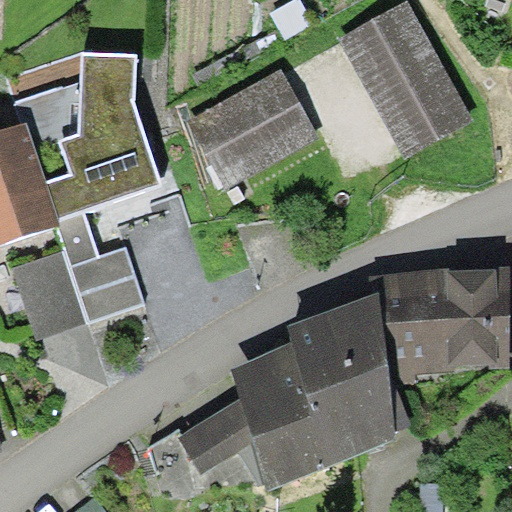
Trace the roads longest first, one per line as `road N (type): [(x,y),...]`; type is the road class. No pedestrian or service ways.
road 1 (unclassified): [(0,506),(156,393),(448,223),(511,195)]
road 2 (unknown): [(511,394),(426,473),(411,511)]
